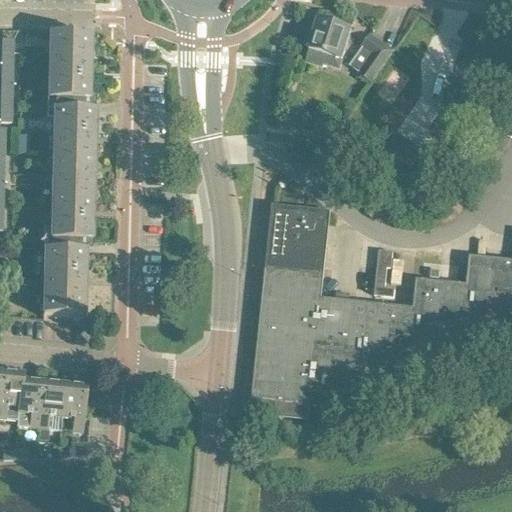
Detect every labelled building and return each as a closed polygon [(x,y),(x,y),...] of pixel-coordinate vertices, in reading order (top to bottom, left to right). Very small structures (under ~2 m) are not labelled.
[(309,51),(310,51),(306,64),(324,69),(325,67),(339,71),(354,22),(327,14),(324,22),(318,21),(313,36),(308,35),(304,47),(310,49),(309,51)] [(88,155),(89,120),(89,113),(83,113),(84,61),(90,61),(91,37),(50,36),(48,103),(54,103),(51,252),(45,252),(43,318),(84,319),(85,295),(79,295),(80,244),(86,244),(87,202),(93,202),(94,155),(88,155)] [(392,45),(387,41),(383,46),(370,36),(362,48),(373,56),(359,76),(370,84),(393,52),(389,50),(392,45)] [(14,50),(14,40),(1,40),(1,49),(14,50)] [(14,59),(14,55),(14,50),(1,49),(1,59),(14,59)] [(13,69),(14,59),(1,59),(1,68),(13,69)] [(13,78),(13,69),(1,68),(1,77),(13,78)] [(13,87),(13,78),(1,77),(0,87),(13,87)] [(13,97),(13,87),(0,87),(0,96),(13,97)] [(12,106),(13,97),(0,96),(0,106),(12,106)] [(301,101),(294,109),(302,117),(310,109),(301,101)] [(0,114),(12,115),(12,106),(0,106),(0,107),(0,114)] [(0,114),(0,123),(12,124),(12,115),(0,114)] [(431,160),(399,137),(380,164),(412,186),(431,160)] [(313,144),(301,142),(300,151),(312,152),(313,144)] [(416,314),(318,304),(327,218),(275,212),(254,414),(305,419),(309,390),(410,401),(413,373),(464,378),(467,349),(511,354),(511,266),(473,262),(470,291),(420,285),(416,314)] [(379,252),(377,270),(387,271),(391,271),(392,254),(379,252)] [(375,289),(374,298),(394,300),(395,291),(389,291),(385,290),(375,289)] [(0,382),(0,420),(6,421),(17,422),(17,428),(23,375),(1,373),(0,382)] [(39,431),(43,383),(23,381),(23,375),(17,428),(29,430),(39,431)] [(39,431),(49,432),(50,418),(62,420),(65,385),(43,383),(39,431)] [(62,420),(74,421),(73,434),(82,435),(87,388),(65,385),(62,420)] [(70,460),(85,459),(87,445),(71,445),(70,460)] [(27,452),(15,453),(15,462),(27,461),(27,452)] [(3,463),(15,462),(15,453),(2,454),(3,463)]
